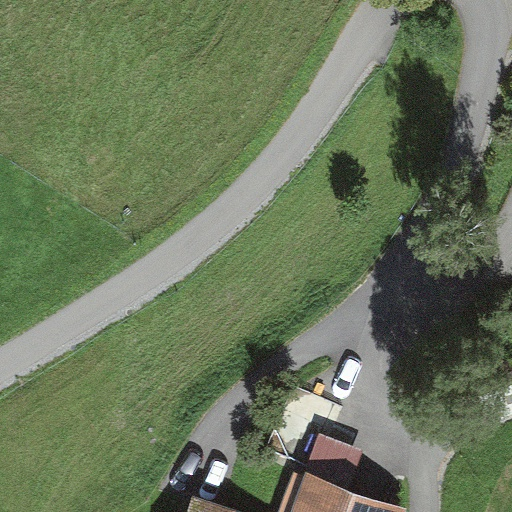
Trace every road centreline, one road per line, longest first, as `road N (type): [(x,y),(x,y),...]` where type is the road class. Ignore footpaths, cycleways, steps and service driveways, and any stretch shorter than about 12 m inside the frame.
road 1 (track): [(485,0),(487,59),(470,143),(424,246),(393,291),(231,415),(209,490)]
road 2 (track): [(0,366),(139,281),(254,186),(325,100),(390,0)]
road 3 (track): [(320,354),(416,443),(423,511)]
